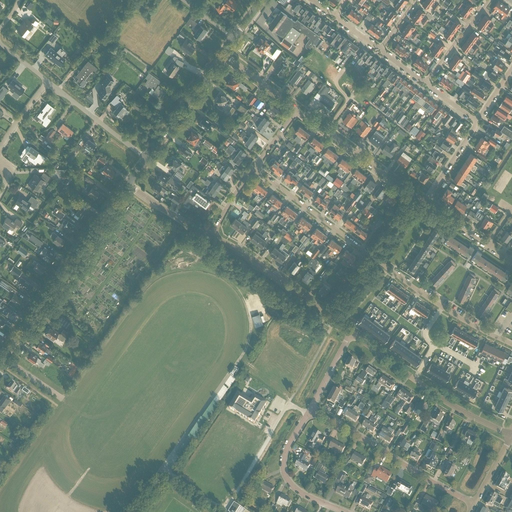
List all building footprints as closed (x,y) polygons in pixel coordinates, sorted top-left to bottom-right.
[(233,11),(237,4),(235,2),(236,1),(233,0),(225,0),(220,7),(220,6),(217,8),(220,13),(223,11),(222,10),(226,5),(233,11)] [(400,11),(404,6),(395,0),(390,0),(396,4),(394,7),(400,11)] [(428,9),(432,4),(425,0),(422,5),(428,9)] [(499,12),(504,5),(498,1),(493,8),(494,8),(491,11),(494,12),(496,9),(499,12)] [(302,6),(297,2),(295,5),(294,4),(292,6),(289,11),(291,13),(292,12),(292,11),(293,9),(297,12),(298,11),(302,6)] [(461,6),(464,8),(470,12),(474,7),(468,3),(466,5),(461,2),(459,4),(461,6)] [(504,5),(499,12),(502,14),(500,17),(502,18),(500,21),(503,23),(507,18),(504,16),(509,9),(504,5)] [(358,6),(357,8),(354,11),(351,9),(347,15),(352,19),(361,7),(358,6)] [(299,12),(298,11),(297,12),(296,13),(299,15),(300,13),(305,16),(309,11),(303,7),(301,9),(299,12)] [(363,9),(361,7),(352,19),(357,23),(362,17),(358,14),(361,11),(363,9)] [(466,18),(470,12),(464,8),(460,13),(466,18)] [(390,25),(393,20),(383,12),(382,12),(378,9),(377,11),(381,14),(386,18),(384,21),(390,25)] [(419,9),(415,14),(421,19),(425,13),(419,9)] [(383,12),(393,20),(397,15),(391,10),(389,14),(384,10),(383,12)] [(269,28),(284,38),(295,22),(281,11),(279,15),(277,14),(270,23),(272,24),(269,28)] [(310,23),(311,21),(315,15),(310,12),(308,14),(307,14),(305,17),(305,16),(302,20),(305,22),(306,20),(310,23)] [(417,24),(421,19),(415,14),(412,19),(417,24)] [(308,25),(311,28),(314,24),(316,26),(317,25),(318,25),(321,20),(316,16),(314,19),(314,18),(312,21),(311,21),(310,23),(308,25)] [(485,16),(481,21),(487,25),(491,20),(485,16)] [(189,26),(191,23),(195,27),(198,29),(194,35),(200,40),(203,36),(204,37),(208,31),(201,26),(200,26),(197,24),(193,21),(193,20),(191,18),(186,24),(189,26)] [(36,26),(38,23),(33,19),(31,22),(27,19),(22,25),(21,25),(19,27),(20,28),(17,31),(24,37),(34,25),(36,26)] [(448,19),(446,21),(457,30),(461,24),(455,20),(453,23),(448,19)] [(300,33),(304,33),(308,37),(308,38),(308,39),(309,40),(305,45),(306,48),(309,50),(319,36),(297,20),(295,22),(284,38),(281,42),(289,48),(288,48),(293,51),(296,47),(292,44),(300,33)] [(367,30),(372,34),(381,22),(379,20),(377,23),(374,26),(371,24),(367,30)] [(322,21),(321,23),(320,23),(318,26),(317,25),(314,30),(317,32),(320,29),(322,31),(323,31),(323,30),(324,30),(327,26),(328,25),(322,21)] [(449,28),(447,30),(453,35),(457,30),(446,21),(444,24),(449,28)] [(492,29),(490,27),(487,25),(481,21),(477,26),(483,30),(485,28),(488,30),(490,32),(492,29)] [(383,24),(381,22),(372,34),(378,38),(384,28),(381,26),(383,24)] [(409,23),(405,29),(411,33),(414,28),(409,23)] [(330,35),(331,34),(334,29),(329,26),(327,28),(322,33),(324,34),(326,32),(329,34),(326,37),(328,38),(330,35)] [(446,33),(444,35),(450,40),(453,35),(447,30),(441,26),(438,30),(443,34),(444,32),(446,33)] [(407,38),(411,33),(405,29),(401,34),(407,38)] [(341,34),(335,30),(333,33),(333,32),(331,35),(327,40),(333,44),(338,38),(341,34)] [(473,33),(469,38),(475,42),(478,37),(473,33)] [(56,36),(53,34),(48,40),(51,43),(56,36)] [(340,48),(347,39),(341,35),(340,37),(339,37),(334,44),(340,48)] [(187,38),(180,47),(184,49),(183,51),(186,54),(188,52),(191,55),(195,49),(192,47),(194,43),(187,38)] [(323,41),(319,38),(314,45),(315,46),(318,48),(323,41)] [(398,52),(404,43),(406,41),(402,38),(400,40),(401,40),(398,44),(398,43),(393,49),(398,52)] [(469,38),(465,43),(471,47),(475,42),(469,38)] [(261,39),(256,47),(258,49),(257,50),(260,52),(261,51),(264,53),(266,50),(276,57),(274,60),(281,50),(273,45),(274,43),(272,42),(270,45),(261,39)] [(347,52),(353,44),(347,39),(344,44),(347,47),(344,51),(347,52)] [(99,44),(94,40),(89,46),(94,50),(99,44)] [(432,41),(430,43),(432,45),(441,52),(445,46),(439,42),(437,44),(432,41)] [(407,45),(404,43),(398,52),(402,56),(403,55),(406,57),(410,52),(405,49),(407,45)] [(474,54),(476,51),(473,49),(471,47),(465,43),(461,48),(467,53),(469,50),(472,52),(474,54)] [(501,56),(507,61),(511,55),(504,51),(505,49),(497,43),(494,48),(499,51),(496,55),(500,58),(501,56)] [(359,48),(353,44),(347,52),(344,56),(347,58),(351,54),(350,53),(352,50),(355,53),(359,48)] [(174,50),(169,46),(165,51),(170,55),(174,50)] [(437,57),(441,52),(435,47),(431,52),(437,57)] [(59,49),(56,53),(50,48),(45,55),(53,62),(54,62),(60,66),(65,59),(61,56),(64,53),(59,49)] [(360,62),(367,52),(362,49),(358,55),(361,57),(358,60),(360,62)] [(372,56),(367,52),(360,62),(362,63),(364,60),(367,62),(372,56)] [(275,70),(281,75),(287,67),(282,63),(286,59),(281,55),(276,62),(279,64),(275,70)] [(413,64),(418,67),(426,57),(423,55),(422,57),(423,58),(421,60),(417,58),(413,64)] [(456,55),(452,60),(458,64),(461,66),(463,68),(465,66),(460,62),(462,59),(456,55)] [(347,58),(344,56),(339,64),(342,66),(342,65),(346,61),(347,59),(347,58)] [(166,68),(169,69),(167,72),(173,76),(179,67),(178,66),(179,64),(182,66),(184,63),(177,60),(177,58),(174,57),(171,61),(166,68)] [(303,65),(308,68),(312,60),(307,57),(303,65)] [(370,71),(378,60),(373,57),(369,63),(371,65),(367,71),(369,73),(370,71)] [(429,59),(426,57),(418,67),(423,71),(428,65),(424,63),(426,60),(427,61),(429,59)] [(494,66),(501,71),(504,65),(500,63),(501,62),(497,60),(495,58),(493,61),(496,62),(493,65),(490,64),(489,66),(492,68),(494,66)] [(378,60),(370,71),(372,72),(375,68),(378,71),(383,64),(378,60)] [(462,71),(463,68),(461,66),(458,64),(452,60),(448,65),(454,70),(457,72),(459,69),(462,71)] [(95,72),(97,69),(88,61),(76,77),(78,79),(76,82),(82,87),(90,78),(88,76),(93,70),(95,72)] [(303,66),(300,64),(295,70),(298,72),(290,81),(296,86),(304,75),(302,74),(304,72),(301,69),(303,66)] [(389,68),(384,65),(381,69),(373,79),(375,81),(379,76),(381,73),(384,75),(389,68)] [(385,88),(393,77),(396,73),(390,69),(385,75),(388,78),(382,86),(385,88)] [(494,80),(498,75),(495,73),(489,69),(484,76),(489,79),(490,77),(494,80)] [(438,82),(444,86),(453,73),(450,71),(450,72),(448,70),(445,73),(448,76),(446,79),(443,77),(438,82)] [(471,74),(466,70),(465,72),(463,71),(458,77),(465,83),(471,74)] [(482,76),(475,70),(472,74),(480,79),(482,76)] [(351,89),(357,79),(349,73),(348,75),(345,73),(339,81),(351,89)] [(457,76),(453,73),(444,86),(449,90),(453,84),(450,82),(452,79),(453,79),(455,77),(455,78),(457,76)] [(159,99),(165,90),(158,85),(161,82),(149,74),(146,78),(149,79),(146,83),(147,84),(146,85),(148,87),(149,85),(152,88),(149,92),(155,96),(159,99)] [(389,88),(392,83),(394,85),(400,77),(396,74),(390,82),(387,86),(389,88)] [(114,82),(106,76),(100,84),(103,87),(98,94),(98,93),(97,94),(105,100),(105,99),(111,92),(110,86),(113,82),(114,82)] [(227,83),(231,86),(230,87),(234,90),(238,84),(239,86),(245,91),(247,88),(236,79),(235,80),(231,77),(227,83)] [(400,90),(401,89),(407,82),(401,78),(392,89),(395,91),(398,88),(400,90)] [(481,86),(480,88),(484,90),(485,89),(488,90),(491,85),(484,80),(481,78),(480,80),(483,82),(481,86)] [(18,96),(23,90),(21,88),(21,87),(13,80),(8,86),(15,92),(15,93),(18,96)] [(308,91),(310,92),(314,87),(312,86),(314,84),(309,80),(301,90),(306,94),(308,91)] [(407,82),(401,89),(404,91),(400,96),(403,98),(412,86),(407,82)] [(3,85),(0,88),(0,89),(5,93),(8,89),(3,85)] [(330,90),(324,85),(318,93),(323,97),(320,101),(325,105),(326,105),(327,106),(326,107),(331,111),(335,106),(333,104),(335,102),(332,100),(333,98),(327,93),(330,90)] [(412,86),(403,98),(404,99),(406,96),(407,97),(409,94),(412,96),(417,89),(412,86)] [(471,92),(482,99),(484,95),(474,88),(471,92)] [(417,89),(412,96),(411,98),(416,102),(419,98),(422,93),(417,89)] [(120,96),(117,93),(110,102),(117,107),(113,112),(119,116),(120,117),(123,114),(124,115),(128,111),(125,108),(126,108),(121,104),(121,102),(117,99),(120,96)] [(422,93),(419,98),(416,102),(415,102),(421,106),(424,102),(428,97),(422,93)] [(217,100),(215,101),(219,104),(217,107),(222,110),(227,104),(230,106),(232,103),(228,100),(228,99),(221,94),(218,97),(216,99),(217,100)] [(257,98),(252,95),(248,101),(252,104),(257,98)] [(467,103),(475,109),(478,104),(473,101),(475,99),(470,95),(466,100),(468,101),(467,103)] [(511,98),(507,95),(503,100),(511,105),(511,104),(511,98)] [(433,101),(428,97),(420,107),(425,111),(433,101)] [(254,104),(260,108),(264,103),(258,98),(254,104)] [(433,101),(425,111),(427,113),(429,111),(429,110),(433,112),(438,105),(433,101)] [(249,108),(240,102),(236,108),(245,114),(249,108)] [(508,106),(502,102),(499,106),(509,113),(511,109),(511,110),(511,107),(509,105),(508,106)] [(47,118),(54,109),(47,103),(45,106),(38,115),(37,114),(34,118),(37,121),(39,118),(43,121),(42,124),(45,127),(50,120),(47,118)] [(267,110),(266,112),(269,115),(271,113),(274,115),(278,110),(271,105),(268,103),(266,105),(269,107),(267,110)] [(433,123),(444,109),(439,106),(432,115),(435,117),(432,121),(433,123)] [(494,113),(501,118),(504,120),(506,116),(508,114),(505,112),(504,112),(498,108),(494,113)] [(365,112),(361,109),(357,114),(358,114),(355,117),(359,120),(365,112)] [(444,109),(433,123),(435,124),(441,117),(443,119),(448,113),(444,109)] [(343,121),(351,127),(357,120),(354,117),(355,115),(353,113),(351,115),(349,113),(343,121)] [(448,122),(450,120),(453,116),(449,113),(442,121),(444,123),(443,124),(446,126),(449,122),(448,122)] [(499,118),(494,114),(490,120),(496,124),(498,120),(502,123),(504,120),(500,117),(499,118)] [(202,127),(203,127),(207,130),(210,125),(214,128),(216,125),(212,122),(212,123),(208,120),(204,117),(199,124),(199,125),(202,127)] [(259,117),(258,118),(257,120),(260,122),(266,127),(270,121),(264,117),(262,120),(259,117)] [(453,127),(455,124),(458,120),(453,117),(449,123),(449,122),(446,126),(448,128),(450,125),(453,127)] [(365,121),(364,122),(361,120),(359,124),(362,126),(359,128),(358,128),(356,131),(363,136),(365,133),(366,134),(371,128),(368,126),(369,124),(365,121)] [(456,133),(459,129),(460,131),(463,128),(461,126),(463,124),(458,120),(451,129),(452,130),(456,133)] [(262,132),(266,127),(260,122),(257,128),(262,132)] [(67,140),(73,132),(63,124),(58,130),(65,136),(64,137),(67,140)] [(226,137),(230,133),(230,132),(221,125),(217,130),(226,137)] [(500,131),(501,131),(511,138),(511,130),(504,125),(500,131)] [(296,141),(305,130),(300,126),(295,132),(298,134),(294,139),(296,141)] [(409,132),(415,136),(419,130),(414,126),(409,132)] [(509,137),(497,129),(496,130),(493,128),(493,129),(489,126),(485,132),(492,136),(493,133),(503,140),(503,139),(506,141),(509,137)] [(54,139),(51,137),(55,132),(52,129),(48,134),(44,138),(50,143),(54,139)] [(305,130),(296,141),(299,143),(302,137),(305,140),(310,134),(305,130)] [(372,135),(369,140),(374,144),(377,147),(381,142),(384,138),(385,137),(376,130),(374,134),(372,135)] [(456,133),(452,130),(450,131),(445,138),(446,139),(453,143),(457,137),(454,135),(456,133)] [(192,132),(187,139),(194,144),(195,142),(198,144),(201,141),(198,139),(199,137),(192,132)] [(252,133),(250,137),(248,138),(254,143),(258,137),(252,133)] [(315,146),(319,141),(314,137),(310,143),(315,146)] [(482,137),(478,142),(489,150),(490,148),(488,146),(490,143),(495,146),(497,143),(490,139),(488,141),(482,137)] [(87,139),(86,138),(83,141),(85,142),(84,144),(86,146),(85,147),(90,151),(91,149),(92,150),(96,144),(88,139),(87,139)] [(254,143),(248,138),(245,144),(250,148),(254,143)] [(205,139),(205,140),(203,142),(211,148),(213,145),(205,139)] [(444,140),(440,147),(447,152),(451,145),(453,143),(446,139),(445,141),(444,140)] [(319,141),(315,146),(320,150),(324,144),(319,141)] [(386,145),(382,151),(391,157),(395,152),(394,151),(398,146),(394,142),(389,148),(386,145)] [(485,155),(489,150),(478,142),(475,147),(479,150),(477,154),(485,160),(488,157),(485,155)] [(443,149),(436,144),(433,148),(441,153),(443,149)] [(182,145),(178,151),(183,154),(182,155),(185,157),(185,156),(186,156),(187,154),(191,157),(192,154),(189,152),(190,151),(182,145)] [(230,145),(228,148),(242,159),(246,153),(238,148),(236,151),(234,150),(235,149),(230,145)] [(23,152),(20,156),(22,157),(21,159),(26,162),(28,159),(35,164),(37,162),(40,164),(44,157),(30,147),(28,150),(25,148),(22,152),(23,152)] [(290,151),(285,147),(280,153),(285,157),(286,155),(289,151),(290,151)] [(242,159),(228,148),(225,151),(231,155),(231,154),(233,155),(231,158),(238,164),(242,159)] [(325,162),(333,151),(328,148),(324,153),(326,155),(323,161),(325,162)] [(435,159),(440,162),(444,156),(435,150),(433,154),(434,155),(432,157),(430,156),(428,158),(434,162),(435,159)] [(333,151),(325,162),(327,164),(331,159),(334,161),(338,155),(333,151)] [(403,152),(397,162),(400,164),(400,163),(405,167),(411,158),(403,152)] [(468,158),(474,162),(476,159),(477,160),(477,161),(480,163),(481,161),(471,153),(468,158)] [(103,164),(106,161),(99,156),(97,160),(103,164)] [(181,163),(173,158),(168,165),(176,171),(172,176),(179,181),(184,173),(178,168),(181,163)] [(339,173),(347,162),(342,158),(338,164),(341,166),(337,171),(339,173)] [(427,170),(432,173),(436,167),(432,164),(434,162),(428,158),(427,159),(430,161),(429,162),(425,168),(427,170)] [(472,165),(474,162),(468,158),(465,162),(476,169),(477,167),(474,165),(474,166),(472,165)] [(269,167),(274,171),(282,161),(280,159),(278,162),(277,161),(275,164),(273,162),(269,167)] [(284,162),(282,161),(274,171),(279,175),(283,170),(280,167),(282,165),(284,162)] [(347,162),(339,173),(341,175),(345,169),(348,171),(352,166),(347,162)] [(474,172),(476,169),(465,162),(462,167),(468,171),(470,168),(472,169),(471,170),(474,172)] [(219,163),(217,165),(230,175),(234,170),(228,165),(229,165),(226,163),(224,166),(222,165),(222,166),(219,163)] [(114,172),(111,170),(112,169),(108,166),(107,167),(105,165),(101,171),(110,178),(114,172)] [(227,180),(230,175),(217,165),(216,167),(219,169),(218,170),(222,173),(221,176),(227,180)] [(414,169),(411,167),(408,172),(410,174),(416,178),(418,175),(412,171),(414,169)] [(468,171),(462,167),(459,171),(470,178),(471,176),(468,174),(468,175),(467,174),(468,171)] [(310,178),(315,170),(312,168),(307,175),(310,178)] [(353,184),(361,173),(356,169),(352,175),(355,177),(351,182),(353,184)] [(297,172),(295,170),(293,173),(290,171),(284,178),(289,182),(293,177),(297,172)] [(470,178),(459,171),(456,175),(463,180),(464,177),(466,178),(465,179),(468,181),(470,178)] [(297,172),(295,174),(293,177),(289,182),(294,186),(300,178),(297,176),(299,173),(297,172)] [(307,181),(309,177),(305,175),(306,173),(303,172),(300,177),(307,181)] [(422,172),(417,178),(424,183),(429,177),(422,172)] [(40,178),(35,175),(34,177),(33,177),(28,184),(38,191),(44,182),(46,183),(50,177),(43,173),(40,178)] [(361,173),(353,184),(355,185),(359,180),(362,182),(366,176),(361,173)] [(171,184),(172,185),(173,185),(172,186),(172,187),(172,188),(172,189),(173,190),(174,190),(175,190),(176,190),(177,189),(178,188),(181,184),(170,176),(168,178),(162,174),(158,179),(164,183),(166,184),(166,183),(167,183),(168,183),(169,183),(170,183),(171,184)] [(461,183),(463,180),(456,175),(453,180),(464,187),(465,184),(463,182),(462,183),(461,183)] [(326,179),(323,177),(317,183),(321,186),(326,179)] [(339,187),(343,182),(337,177),(333,182),(339,187)] [(329,182),(326,179),(321,187),(324,189),(329,182)] [(370,191),(372,189),(376,184),(370,179),(364,188),(366,190),(367,189),(370,191)] [(217,181),(213,187),(218,191),(222,186),(217,181)] [(299,190),(304,193),(312,183),(310,181),(308,184),(307,184),(306,186),(303,184),(299,190)] [(166,191),(155,183),(151,188),(158,193),(160,190),(164,193),(166,191)] [(258,192),(262,187),(257,183),(253,189),(251,191),(254,193),(252,196),(254,198),(256,195),(258,192)] [(314,184),(312,183),(304,193),(309,197),(313,192),(310,190),(312,187),(314,184)] [(208,195),(204,193),(193,184),(190,188),(193,190),(183,203),(187,206),(193,200),(195,201),(195,202),(200,206),(199,207),(200,207),(202,204),(206,208),(207,207),(210,202),(205,198),(208,195)] [(95,190),(97,187),(94,185),(88,194),(91,196),(92,195),(95,198),(99,193),(95,190)] [(213,187),(211,185),(207,190),(215,196),(218,191),(213,187)] [(262,187),(258,192),(263,196),(267,191),(262,187)] [(380,187),(376,192),(372,197),(375,198),(377,196),(379,198),(385,190),(380,187)] [(441,198),(446,201),(450,194),(452,191),(448,188),(441,198)] [(319,193),(314,201),(319,204),(327,194),(324,192),(322,195),(319,193)] [(452,196),(450,194),(446,201),(450,204),(457,193),(454,192),(452,196)] [(277,198),(272,194),(266,202),(269,204),(267,207),(269,208),(277,198)] [(327,194),(319,204),(324,208),(328,203),(330,200),(327,198),(329,196),(327,194)] [(385,203),(387,205),(391,208),(394,205),(393,204),(397,199),(390,194),(386,199),(387,200),(385,203)] [(171,200),(178,205),(181,199),(175,195),(171,200)] [(27,201),(20,196),(15,203),(25,210),(28,206),(33,210),(39,201),(31,196),(27,201)] [(458,199),(453,206),(458,209),(462,203),(463,201),(462,199),(462,198),(460,197),(458,199)] [(75,198),(70,201),(74,207),(76,206),(79,208),(75,214),(73,216),(77,219),(79,217),(80,217),(86,209),(79,203),(75,198)] [(282,202),(277,198),(269,208),(272,210),(273,208),(276,210),(282,202)] [(372,202),(368,199),(363,205),(367,209),(372,202)] [(467,215),(472,219),(479,208),(481,204),(474,199),(472,203),(477,207),(475,210),(474,209),(473,211),(470,210),(467,215)] [(342,205),(339,203),(337,206),(335,204),(329,212),(332,214),(331,215),(333,217),(342,205)] [(464,204),(462,203),(458,209),(462,212),(467,204),(465,203),(464,204)] [(495,213),(498,208),(492,204),(489,208),(495,213)] [(342,205),(333,217),(335,218),(336,217),(339,219),(343,214),(344,212),(344,211),(342,209),(344,207),(342,205)] [(281,223),(292,209),(287,206),(281,213),(284,215),(282,218),(282,217),(278,221),(281,223)] [(263,209),(260,207),(255,213),(258,216),(263,209)] [(56,208),(53,211),(61,218),(64,214),(56,208)] [(483,211),(479,208),(472,219),(477,222),(480,218),(481,218),(484,213),(483,212),(483,211)] [(292,209),(284,220),(286,221),(290,216),(293,218),(297,213),(292,209)] [(231,225),(237,229),(242,223),(247,216),(244,214),(239,221),(236,218),(231,225)] [(481,225),(486,228),(488,225),(491,227),(493,223),(487,219),(490,216),(487,214),(485,217),(485,218),(481,225)] [(349,227),(356,217),(354,215),(352,218),(350,220),(347,218),(344,223),(349,227)] [(5,221),(2,226),(8,230),(7,232),(10,234),(12,230),(15,226),(18,228),(22,223),(16,218),(14,222),(7,217),(4,220),(5,221)] [(299,231),(307,220),(302,217),(296,224),(299,227),(297,229),(299,231)] [(356,217),(349,227),(354,231),(357,226),(359,223),(357,221),(359,219),(356,217)] [(258,220),(256,218),(250,226),(253,228),(258,220)] [(380,218),(375,224),(380,227),(384,221),(380,218)] [(65,219),(58,228),(65,233),(68,230),(70,232),(74,226),(68,221),(67,221),(65,219)] [(307,220),(299,231),(301,232),(305,227),(308,229),(312,224),(307,220)] [(242,223),(237,229),(243,233),(247,227),(242,223)] [(264,228),(257,223),(254,228),(261,233),(264,228)] [(357,226),(354,231),(359,234),(366,225),(364,223),(362,226),(362,225),(360,228),(357,226)] [(366,225),(359,234),(364,238),(368,234),(365,232),(367,229),(368,226),(366,225)] [(442,229),(437,225),(433,231),(439,234),(443,237),(445,239),(449,233),(446,231),(444,234),(440,232),(442,229)] [(283,228),(279,233),(283,236),(287,231),(283,228)] [(314,242),(322,232),(317,228),(313,233),(316,235),(312,240),(314,242)] [(511,229),(509,233),(506,231),(504,230),(501,233),(504,235),(501,238),(507,242),(511,235),(511,233),(511,229)] [(256,243),(261,237),(263,235),(262,235),(257,231),(251,239),(256,243)] [(268,233),(266,231),(262,235),(263,235),(261,237),(256,243),(262,248),(266,241),(264,239),(266,236),(268,233)] [(435,240),(439,234),(433,231),(430,236),(435,240)] [(59,248),(60,246),(64,240),(52,232),(49,236),(51,237),(50,237),(54,239),(53,241),(56,243),(55,245),(59,248)] [(322,232),(314,242),(316,244),(318,241),(321,243),(327,235),(326,235),(327,234),(325,233),(324,233),(322,232)] [(29,237),(40,245),(43,242),(32,234),(29,237)] [(446,241),(451,245),(455,239),(450,235),(446,241)] [(431,245),(435,240),(430,236),(426,241),(431,245)] [(329,253),(337,243),(332,239),(328,244),(331,246),(327,251),(329,253)] [(451,245),(457,249),(461,243),(455,239),(451,245)] [(428,250),(431,245),(426,241),(423,247),(428,250)] [(280,252),(285,245),(282,243),(278,250),(275,248),(270,254),(276,258),(280,252)] [(342,247),(337,243),(329,253),(331,255),(335,250),(338,252),(342,247)] [(457,249),(463,252),(467,246),(461,243),(457,249)] [(320,250),(319,251),(322,254),(327,247),(324,245),(320,250)] [(16,251),(24,257),(28,252),(20,246),(16,251)] [(43,255),(49,260),(53,254),(50,252),(51,251),(44,246),(42,250),(45,252),(43,255)] [(468,247),(467,246),(463,252),(469,256),(474,248),(470,246),(468,247)] [(424,256),(428,250),(423,247),(419,252),(424,256)] [(319,251),(320,250),(317,248),(311,256),(314,258),(319,251)] [(341,262),(343,264),(351,253),(346,250),(342,255),(345,257),(341,262)] [(477,262),(481,256),(480,255),(482,253),(477,251),(472,259),(477,262)] [(280,252),(276,258),(281,262),(283,259),(284,260),(288,254),(285,252),(283,254),(280,252)] [(421,261),(424,256),(419,252),(415,257),(421,261)] [(356,257),(351,253),(343,264),(345,265),(347,263),(351,266),(354,269),(358,263),(354,259),(356,257)] [(483,266),(487,260),(481,256),(477,262),(483,266)] [(417,266),(421,261),(415,257),(412,263),(417,266)] [(315,260),(312,258),(306,266),(309,268),(315,260)] [(33,268),(40,273),(44,267),(34,260),(32,263),(35,265),(33,268)] [(289,269),(294,273),(300,265),(302,266),(304,264),(298,260),(296,263),(294,262),(289,269)] [(449,261),(445,266),(450,271),(455,266),(454,266),(456,264),(451,260),(450,261),(449,261)] [(488,270),(492,263),(487,260),(483,266),(488,270)] [(414,272),(417,266),(412,263),(408,268),(414,272)] [(494,273),(498,267),(492,263),(488,270),(494,273)] [(22,272),(13,266),(9,271),(18,277),(22,272)] [(445,266),(440,271),(445,276),(450,271),(445,266)] [(499,277),(503,271),(498,267),(494,273),(499,277)] [(308,272),(302,279),(308,283),(313,276),(314,276),(316,273),(311,269),(308,272)] [(503,271),(499,277),(505,281),(510,273),(506,270),(505,272),(503,271)] [(440,271),(435,276),(441,281),(445,276),(440,271)] [(465,282),(472,285),(475,278),(476,276),(470,273),(469,275),(468,275),(465,282)] [(436,286),(441,281),(435,276),(430,281),(436,286)] [(20,285),(19,287),(19,288),(24,292),(26,292),(27,290),(27,291),(32,285),(20,277),(16,283),(20,285)] [(0,286),(8,293),(5,296),(17,304),(22,299),(14,293),(17,290),(3,280),(0,283),(0,286)] [(322,287),(319,291),(324,295),(330,288),(322,282),(319,285),(322,287)] [(463,288),(469,291),(472,285),(465,282),(463,288)] [(390,294),(396,287),(391,284),(386,291),(390,294)] [(400,290),(396,287),(390,294),(395,297),(400,290)] [(460,294),(466,297),(469,291),(463,288),(460,294)] [(489,296),(495,300),(499,294),(498,294),(500,292),(494,288),(493,290),(489,296)] [(404,293),(400,290),(395,297),(395,298),(399,301),(404,293)] [(409,297),(404,293),(399,301),(404,304),(409,297)] [(463,303),(466,297),(460,294),(457,301),(463,303)] [(495,300),(489,296),(485,302),(491,306),(495,300)] [(11,312),(12,311),(6,306),(8,304),(2,300),(0,303),(0,306),(3,309),(1,312),(8,317),(11,313),(11,312)] [(416,312),(421,304),(416,301),(411,309),(416,312)] [(487,311),(491,306),(485,302),(481,307),(487,311)] [(420,315),(425,308),(421,304),(416,312),(420,315)] [(483,317),(487,311),(481,307),(477,313),(483,317)] [(430,311),(425,308),(420,315),(425,318),(430,311)] [(358,323),(363,326),(368,319),(364,316),(358,323)] [(363,326),(367,329),(372,322),(368,319),(363,326)] [(367,329),(372,332),(377,325),(375,324),(372,322),(367,329)] [(372,332),(376,336),(381,329),(377,325),(372,332)] [(459,330),(455,327),(450,335),(453,337),(452,337),(449,342),(452,344),(455,337),(459,330)] [(52,330),(49,328),(46,333),(46,334),(45,335),(53,341),(56,337),(62,341),(68,333),(63,329),(59,334),(52,329),(52,330)] [(376,336),(380,339),(386,332),(381,329),(376,336)] [(460,340),(464,332),(459,330),(455,337),(460,340)] [(380,339),(385,342),(390,335),(386,332),(380,339)] [(465,343),(469,335),(464,332),(460,340),(465,343)] [(184,333),(167,359),(181,368),(198,342),(184,333)] [(470,345),(474,338),(469,335),(465,343),(470,345)] [(276,336),(260,361),(269,367),(285,342),(283,341),(282,340),(278,338),(277,337),(276,336)] [(286,336),(283,341),(285,342),(292,347),(295,342),(286,336)] [(479,340),(474,338),(470,345),(474,348),(479,340)] [(390,346),(394,350),(399,342),(395,339),(390,346)] [(399,342),(394,350),(399,353),(404,345),(399,342)] [(39,343),(36,348),(43,353),(44,351),(48,354),(50,350),(39,343)] [(481,353),(486,355),(491,346),(485,343),(481,353)] [(404,345),(399,353),(403,356),(408,349),(406,347),(404,345)] [(486,355),(491,358),(496,348),(491,346),(486,355)] [(491,358),(497,360),(501,351),(496,348),(491,358)] [(408,349),(403,356),(408,359),(413,352),(408,349)] [(502,363),(506,353),(501,351),(497,360),(502,363)] [(300,352),(286,373),(295,379),(309,358),(307,357),(304,354),(303,354),(300,352)] [(413,352),(408,359),(412,362),(417,355),(413,352)] [(31,354),(27,359),(33,363),(35,361),(38,363),(42,367),(44,364),(40,361),(41,360),(35,355),(34,356),(31,354)] [(417,355),(412,362),(416,365),(422,358),(417,355)] [(357,368),(359,364),(356,363),(356,362),(349,359),(345,367),(352,370),(354,367),(357,368)] [(431,374),(436,366),(431,364),(427,371),(431,374)] [(441,369),(436,366),(431,374),(436,377),(441,369)] [(441,380),(446,382),(450,375),(447,373),(448,372),(449,373),(452,367),(449,366),(445,372),(441,380)] [(264,368),(258,377),(275,388),(274,390),(279,394),(285,385),(282,382),(283,380),(264,368)] [(369,382),(371,384),(375,379),(373,378),(376,373),(369,368),(366,373),(363,371),(360,376),(359,376),(355,381),(362,385),(366,380),(364,379),(367,374),(370,376),(368,378),(371,380),(369,382)] [(441,369),(436,377),(441,380),(445,372),(441,369)] [(511,381),(511,375),(510,374),(508,380),(505,378),(503,382),(509,384),(510,381),(511,381)] [(384,388),(389,382),(383,378),(379,384),(378,384),(376,387),(373,385),(370,390),(376,394),(381,386),(384,388)] [(454,387),(459,390),(463,382),(458,380),(454,387)] [(389,382),(384,388),(390,392),(395,385),(389,382)] [(459,390),(463,393),(468,385),(463,382),(459,390)] [(468,396),(473,399),(477,391),(474,389),(475,388),(476,389),(479,384),(476,382),(473,388),(468,396)] [(20,389),(11,383),(9,384),(6,388),(16,395),(20,389)] [(463,393),(468,396),(473,388),(468,385),(463,393)] [(336,390),(333,389),(330,395),(342,401),(344,398),(338,396),(340,392),(342,389),(338,386),(336,390)] [(502,392),(510,396),(511,391),(511,390),(504,387),(502,392)] [(403,401),(408,394),(402,390),(399,394),(398,394),(395,398),(398,400),(400,398),(403,401)] [(500,397),(508,401),(510,396),(502,392),(500,397)] [(238,394),(229,410),(236,413),(248,420),(255,424),(258,418),(261,413),(267,402),(253,395),(250,401),(238,394)] [(408,394),(403,401),(399,407),(401,409),(406,403),(409,405),(413,398),(408,394)] [(342,401),(330,395),(327,401),(330,403),(328,406),(333,408),(335,405),(334,404),(335,401),(338,402),(338,403),(340,404),(338,407),(342,409),(345,403),(342,401)] [(385,408),(392,398),(389,395),(385,402),(383,406),(385,408)] [(10,401),(4,397),(0,402),(0,412),(1,414),(10,401)] [(497,402),(505,406),(508,401),(500,397),(497,402)] [(392,398),(385,408),(384,408),(386,410),(389,405),(391,406),(395,400),(392,398)] [(20,408),(22,406),(15,400),(13,403),(20,408)] [(494,408),(503,412),(505,406),(497,402),(494,408)] [(414,406),(411,404),(404,413),(408,415),(414,406)] [(416,407),(412,413),(421,418),(428,407),(422,404),(419,409),(416,407)] [(345,416),(350,419),(354,414),(357,408),(358,408),(355,406),(351,412),(349,410),(345,416)] [(354,414),(350,419),(355,423),(359,417),(356,415),(360,410),(357,408),(354,414)] [(433,415),(429,420),(433,423),(438,426),(443,419),(442,418),(443,417),(437,413),(435,416),(433,415)] [(367,430),(374,419),(372,417),(368,423),(366,421),(362,427),(367,430)] [(376,417),(374,419),(367,430),(372,433),(376,428),(373,426),(378,418),(376,417)] [(451,431),(455,424),(449,420),(445,428),(446,428),(444,431),(447,432),(448,429),(451,431)] [(429,423),(425,421),(419,431),(425,434),(428,430),(426,428),(429,423)] [(402,430),(400,433),(405,436),(406,436),(411,428),(410,428),(410,427),(406,424),(402,430)] [(384,441),(391,429),(389,428),(385,433),(382,432),(379,437),(384,441)] [(394,431),(391,429),(384,441),(389,444),(393,438),(390,437),(394,431)] [(476,436),(470,433),(471,432),(464,429),(462,434),(466,436),(465,438),(469,440),(467,443),(471,445),(473,442),(476,436)] [(314,431),(308,441),(315,445),(318,439),(322,442),(325,437),(321,435),(321,434),(314,431)] [(401,439),(396,447),(402,450),(403,449),(407,452),(410,446),(406,444),(407,443),(401,439)] [(345,447),(333,440),(329,447),(341,454),(345,447)] [(437,442),(433,440),(428,450),(432,452),(437,442)] [(457,443),(453,440),(449,447),(453,450),(457,443)] [(415,449),(410,457),(417,462),(421,456),(417,454),(418,451),(415,449)] [(362,457),(355,453),(351,459),(362,466),(366,459),(362,457)] [(429,461),(426,466),(431,469),(432,468),(434,470),(437,463),(435,462),(434,461),(436,456),(430,453),(426,460),(429,461)] [(306,457),(302,454),(299,459),(295,465),(306,472),(310,465),(304,462),(306,457)] [(444,476),(450,479),(455,471),(452,470),(454,466),(447,462),(444,468),(447,469),(444,476)] [(315,479),(325,484),(329,478),(324,475),(326,473),(320,470),(322,466),(319,464),(315,471),(319,473),(315,479)] [(387,482),(391,475),(387,472),(388,472),(385,470),(385,471),(380,468),(378,471),(375,469),(372,476),(375,478),(376,476),(387,482)] [(346,474),(340,471),(336,479),(342,482),(346,474)] [(510,478),(502,474),(496,487),(505,492),(510,482),(508,481),(510,478)] [(390,488),(386,494),(391,496),(394,491),(395,492),(397,489),(406,494),(407,495),(409,496),(412,492),(409,490),(411,487),(400,481),(399,483),(396,482),(392,489),(390,488)] [(270,494),(274,488),(264,482),(260,489),(270,494)] [(345,488),(340,485),(336,492),(343,496),(343,495),(349,498),(354,489),(347,485),(345,488)] [(488,499),(500,505),(502,500),(491,494),(488,499)] [(281,495),(277,504),(281,506),(282,504),(286,507),(287,506),(288,507),(291,501),(290,500),(281,495)] [(359,505),(369,510),(373,503),(368,501),(370,496),(367,495),(365,499),(363,498),(359,505)] [(422,503),(434,510),(438,502),(426,496),(422,503)] [(388,499),(381,511),(382,511),(389,511),(390,510),(388,508),(392,501),(388,499)] [(498,508),(500,505),(488,499),(486,504),(491,508),(493,505),(498,508)] [(236,511),(240,507),(234,503),(228,511),(227,511),(236,511)]
